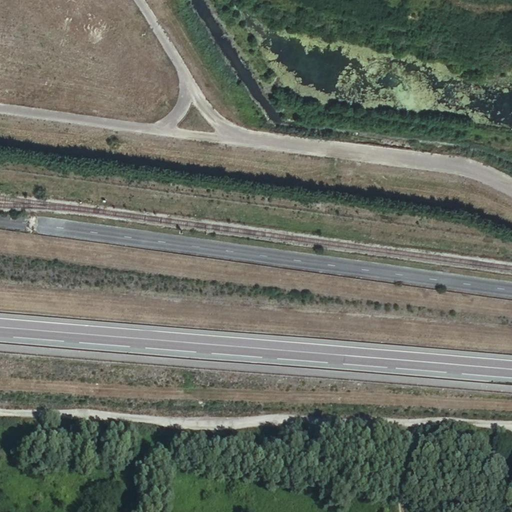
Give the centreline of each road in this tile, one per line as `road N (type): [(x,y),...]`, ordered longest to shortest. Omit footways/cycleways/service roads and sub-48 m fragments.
road 1 (tertiary): [(0,326),(511,368)]
road 2 (track): [(511,431),(0,410)]
